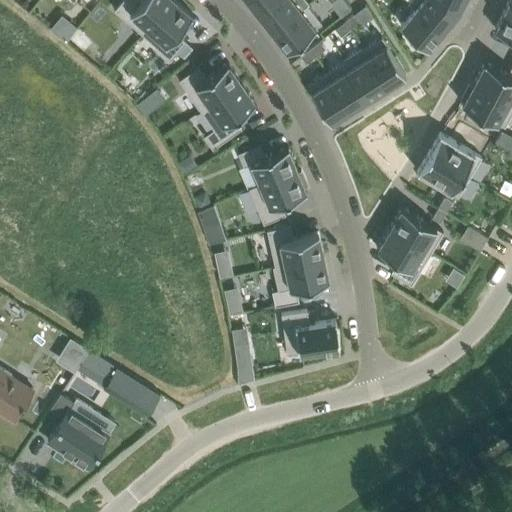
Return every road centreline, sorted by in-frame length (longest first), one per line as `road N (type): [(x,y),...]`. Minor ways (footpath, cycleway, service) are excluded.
road 1 (residential): [(217,0),(283,75),(318,135),(354,236),(376,387)]
road 2 (unclassified): [(118,511),(194,445),(376,387)]
road 3 (unclassified): [(376,387),(417,375),(511,290)]
